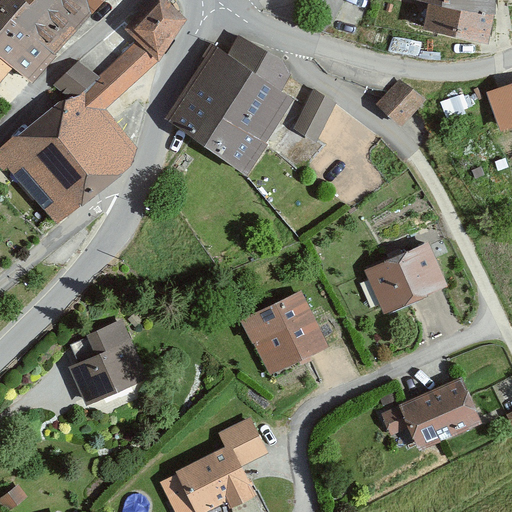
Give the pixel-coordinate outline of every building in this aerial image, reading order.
[(98,0),(0,0),(0,76),(12,62),(33,77),(98,0)] [(183,20),(162,0),(155,0),(128,29),(139,41),(156,60),(183,20)] [(430,0),(426,25),(485,34),(488,10),(489,0),(430,0)] [(217,48),(172,118),(244,166),(289,98),(277,89),(285,72),(280,59),(238,37),(226,53),(217,48)] [(156,60),(139,41),(98,80),(79,66),(57,85),(73,99),(100,108),(156,60)] [(399,79),(379,104),(407,126),(427,101),(399,79)] [(511,84),(489,92),(502,128),(511,124),(511,84)] [(334,101),(314,91),(296,127),(316,138),(334,101)] [(73,99),(0,155),(0,157),(57,219),(124,169),(132,148),(100,108),(73,99)] [(443,236),(374,265),(392,309),(462,280),(443,236)] [(314,282),(253,311),(283,374),(345,345),(314,282)] [(132,314),(97,327),(106,349),(77,360),(92,399),(156,374),(132,314)] [(499,417),(475,367),(390,407),(401,432),(427,420),(439,445),(499,417)] [(267,456),(247,416),(216,431),(225,449),(158,481),(168,502),(191,491),(201,511),(230,498),(236,510),(264,497),(248,465),(267,456)]
